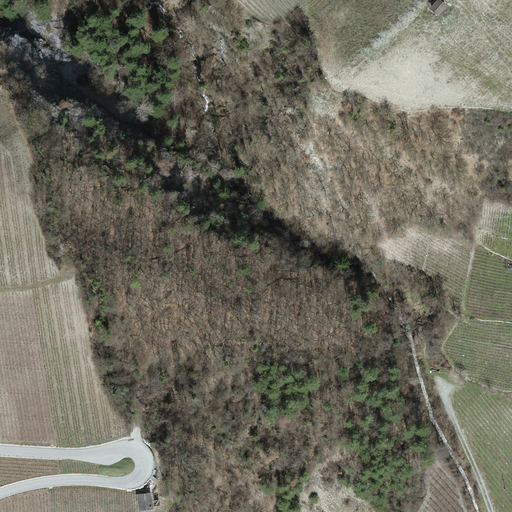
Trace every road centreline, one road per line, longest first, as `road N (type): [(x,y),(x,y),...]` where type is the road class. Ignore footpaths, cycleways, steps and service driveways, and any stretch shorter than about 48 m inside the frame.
road 1 (unclassified): [(0,451),(113,448),(133,456),(132,471),(120,481),(57,478),(0,491)]
road 2 (track): [(490,511),(441,384)]
